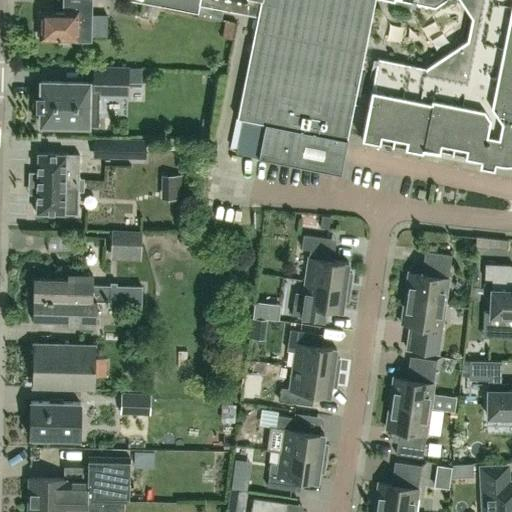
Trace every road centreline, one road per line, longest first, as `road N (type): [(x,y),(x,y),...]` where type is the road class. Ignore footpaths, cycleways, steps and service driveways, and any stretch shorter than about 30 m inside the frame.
road 1 (residential): [(341,511),(382,208)]
road 2 (residential): [(382,208),(511,224)]
